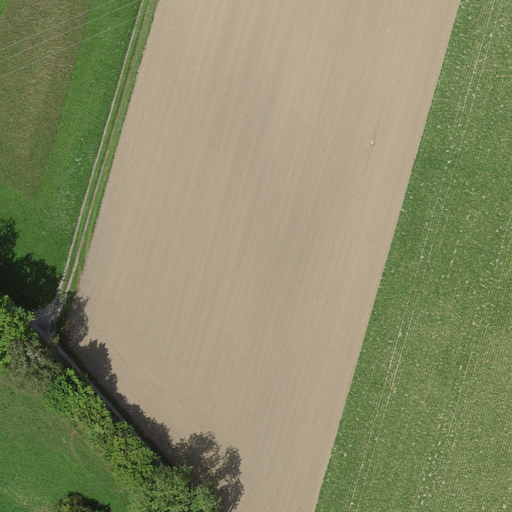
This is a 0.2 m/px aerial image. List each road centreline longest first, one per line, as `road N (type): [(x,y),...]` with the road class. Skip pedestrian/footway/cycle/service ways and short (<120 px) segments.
road 1 (track): [(23,321),(56,312),(64,297),(150,0)]
road 2 (track): [(0,301),(73,370),(194,511)]
